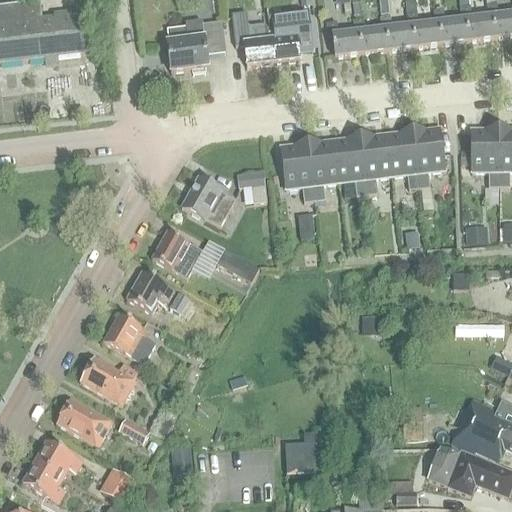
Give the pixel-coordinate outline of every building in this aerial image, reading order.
[(93,6),(92,0),(76,0),(77,8),(93,6)] [(312,8),(310,0),(299,0),(301,9),(312,8)] [(350,17),(348,0),(339,0),(341,18),(350,17)] [(386,0),(384,0),(378,1),(380,17),(388,17),(386,0)] [(469,8),(468,0),(456,0),(458,9),(469,8)] [(414,3),(403,4),(404,16),(414,14),(415,14),(414,3)] [(40,22),(38,5),(13,8),(0,9),(0,67),(43,63),(44,72),(57,70),(56,61),(83,58),(77,14),(52,17),(53,21),(40,22)] [(354,18),(362,17),(360,5),(352,6),(354,18)] [(496,8),(486,8),(486,21),(490,21),(492,21),(494,42),(511,40),(511,17),(498,19),(497,19),(496,8)] [(468,11),(459,12),(460,24),(464,23),(467,46),(494,42),(492,21),(490,21),(486,21),(470,23),(468,11)] [(438,27),(440,49),(467,46),(464,23),(460,24),(443,26),(441,12),(432,13),(433,27),(438,27)] [(266,32),(264,32),(265,45),(267,45),(270,69),(298,66),(295,42),(280,44),(278,30),(276,30),(274,13),(264,14),(266,32)] [(414,14),(404,16),(406,30),(409,30),(411,30),(413,52),(440,49),(438,27),(433,27),(418,29),(416,29),(414,14)] [(265,45),(264,32),(263,29),(247,30),(246,17),(231,19),(234,50),(243,49),(245,72),(270,69),(267,45),(265,45)] [(388,20),(379,22),(380,34),(382,34),(384,33),(386,55),(413,52),(411,30),(409,30),(406,30),(392,32),(389,32),(388,20)] [(362,23),(351,24),(353,37),(357,37),(360,58),(386,55),(384,33),(382,34),(380,34),(363,36),(362,23)] [(199,30),(198,26),(183,28),(183,32),(165,34),(167,47),(166,47),(169,77),(190,75),(190,78),(202,77),(202,73),(204,73),(203,59),(222,57),(218,27),(199,30)] [(333,61),(360,58),(357,37),(353,37),(336,39),(334,27),(325,28),(326,40),(330,40),(333,61)] [(439,133),(411,136),(418,194),(429,193),(427,177),(444,175),(439,133)] [(509,176),(511,176),(511,133),(497,134),(498,192),(509,192),(509,176)] [(498,192),(497,134),(470,135),(471,177),(487,177),(487,192),(498,192)] [(411,136),(385,139),(390,182),(406,180),(408,195),(418,194),(411,136)] [(359,142),(366,200),(377,199),(375,183),(390,182),(385,139),(359,142)] [(359,142),(333,146),(338,188),(353,186),(355,201),(366,200),(359,142)] [(333,146),(306,149),(313,206),(324,205),(322,190),(338,188),(333,146)] [(313,206),(306,149),(279,152),(284,194),(301,192),(303,208),(313,206)] [(265,206),(262,176),(235,179),(237,193),(251,191),(253,207),(265,206)] [(220,195),(197,182),(180,212),(204,225),(204,224),(218,231),(232,205),(219,197),(220,195)] [(310,219),(297,221),(300,245),(313,243),(310,219)] [(511,227),(502,228),(503,245),(511,245),(511,227)] [(486,247),(486,231),(465,232),(466,249),(486,247)] [(189,249),(166,236),(150,264),(184,283),(200,256),(189,249)] [(417,236),(405,237),(407,252),(418,251),(417,236)] [(362,255),(370,254),(369,243),(361,244),(362,255)] [(258,274),(237,262),(223,255),(216,267),(230,275),(231,273),(252,284),(258,274)] [(173,295),(140,277),(125,304),(150,319),(156,307),(164,312),(173,295)] [(467,278),(451,278),(451,293),(467,293),(467,278)] [(177,297),(169,312),(180,318),(188,304),(177,297)] [(147,336),(118,320),(103,347),(124,359),(141,369),(153,348),(144,342),(147,336)] [(382,321),(361,321),(361,340),(381,340),(382,321)] [(508,380),(511,372),(511,367),(496,360),(490,372),(508,380)] [(132,384),(94,363),(80,387),(118,409),(119,408),(120,409),(133,386),(131,385),(132,384)] [(511,423),(507,422),(472,404),(469,408),(465,419),(452,445),(451,448),(472,459),(474,456),(497,467),(499,463),(500,463),(503,456),(511,459),(511,423)] [(108,426),(70,405),(56,429),(94,451),(95,450),(96,451),(109,428),(108,427),(108,426)] [(405,431),(425,431),(425,409),(406,409),(405,431)] [(161,420),(154,435),(165,440),(172,425),(161,420)] [(148,437),(124,423),(117,436),(141,449),(148,437)] [(324,457),(323,437),(303,438),(303,448),(284,449),(285,479),(315,477),(314,458),(324,457)] [(46,446),(34,467),(61,483),(66,474),(73,478),(80,465),(46,446)] [(190,451),(169,453),(172,480),(192,478),(190,451)] [(450,453),(439,452),(426,483),(445,491),(445,492),(469,501),(474,490),(506,502),(511,488),(511,477),(459,457),(450,453)] [(61,483),(34,467),(22,488),(56,508),(63,495),(56,491),(61,483)] [(134,485),(111,472),(98,496),(120,508),(121,507),(128,510),(131,503),(125,500),(134,485)] [(391,497),(394,497),(411,496),(411,493),(411,488),(410,486),(391,486),(391,497)] [(415,509),(415,496),(394,497),(394,510),(415,509)]
